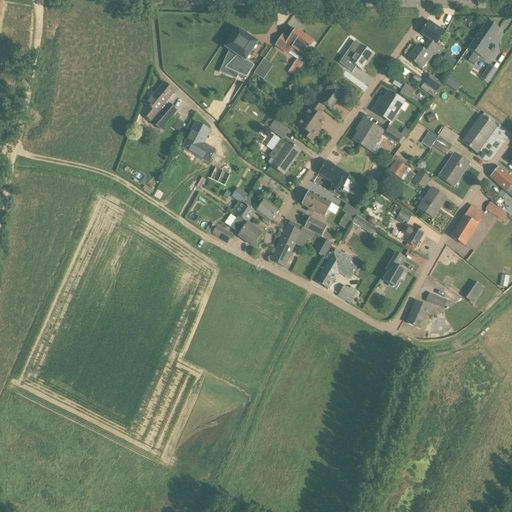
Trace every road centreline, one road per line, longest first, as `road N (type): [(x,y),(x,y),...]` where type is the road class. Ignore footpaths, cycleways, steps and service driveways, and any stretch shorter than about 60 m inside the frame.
road 1 (residential): [(263,265),(391,328),(511,140)]
road 2 (residential): [(263,265),(276,224),(430,2)]
road 3 (track): [(0,149),(102,172),(263,265)]
road 4 (track): [(208,511),(312,288)]
road 5 (track): [(42,0),(0,211)]
road 6 (residential): [(151,0),(159,70),(216,129)]
road 7 (secondary): [(430,2),(283,0)]
